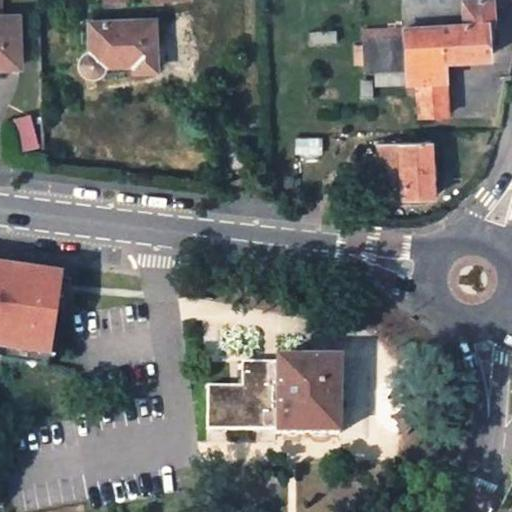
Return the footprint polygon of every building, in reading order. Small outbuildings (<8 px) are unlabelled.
[(404,3),(405,27),(463,23),(462,0),(404,3)] [(405,27),(409,80),(412,80),(414,91),(419,91),(421,116),(448,115),(445,59),(489,57),(487,23),(495,22),(493,0),(463,0),(462,0),(463,23),(405,27)] [(19,15),(0,14),(0,66),(22,66),(19,15)] [(155,21),(84,24),(86,59),(84,65),(85,71),(86,73),(88,74),(90,76),(92,76),(94,76),(97,75),(100,73),(102,72),(158,70),(155,21)] [(386,82),(409,80),(405,27),(367,30),(369,69),(386,68),(386,82)] [(338,30),(317,31),(318,43),(339,42),(338,30)] [(35,112),(15,115),(19,147),(39,145),(35,112)] [(432,140),(379,143),(382,199),(435,196),(432,140)] [(0,349),(54,357),(60,311),(55,310),(61,275),(19,269),(0,266),(0,349)] [(242,386),(207,386),(206,430),(275,430),(276,433),(338,432),(339,359),(277,359),(276,362),(265,362),(242,362),(242,386)]
